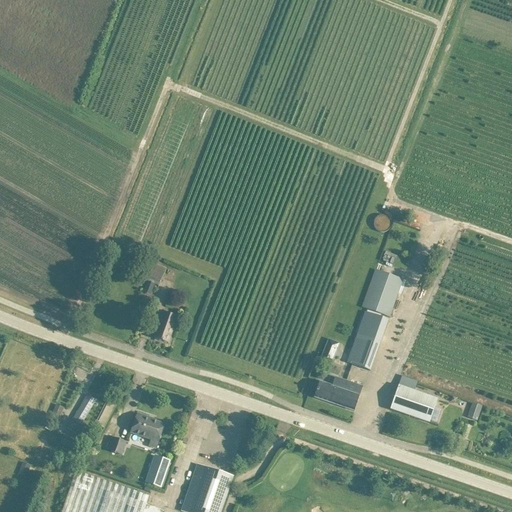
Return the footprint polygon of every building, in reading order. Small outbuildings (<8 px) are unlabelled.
[(138,277),(158,286),(166,269),(145,260),(138,277)] [(376,268),(362,306),(390,316),(403,278),(376,268)] [(163,312),(154,339),(168,344),(177,317),(163,312)] [(380,343),(388,320),(365,312),(347,363),(370,371),(380,343)] [(327,344),(322,357),(332,361),(337,348),(327,344)] [(319,382),(314,398),(330,403),(354,411),(362,387),(335,378),(332,387),(328,385),(329,383),(327,382),(326,384),(319,382)] [(393,400),(390,410),(413,418),(429,423),(437,400),(421,394),(399,386),(393,400)] [(72,420),(67,429),(76,434),(79,429),(94,403),(97,405),(99,402),(95,400),(96,399),(94,398),(93,399),(87,395),(72,420)] [(472,402),(469,408),(480,412),(482,406),(472,402)] [(57,405),(53,416),(59,418),(63,408),(57,405)] [(137,414),(130,434),(151,441),(149,448),(155,450),(164,425),(148,419),(148,418),(137,414)] [(98,438),(87,433),(85,438),(80,436),(77,442),(93,449),(98,438)] [(108,452),(121,456),(125,444),(113,440),(108,452)] [(469,445),(459,441),(456,449),(466,453),(469,445)] [(60,456),(72,459),(74,452),(73,452),(74,447),(66,445),(65,449),(63,448),(60,456)] [(145,451),(141,463),(147,465),(151,453),(145,451)] [(161,487),(169,462),(155,457),(146,482),(161,487)] [(181,511),(221,511),(233,477),(197,464),(181,511)] [(21,467),(18,475),(26,478),(29,471),(21,467)] [(76,472),(62,511),(143,511),(146,505),(149,496),(76,472)]
